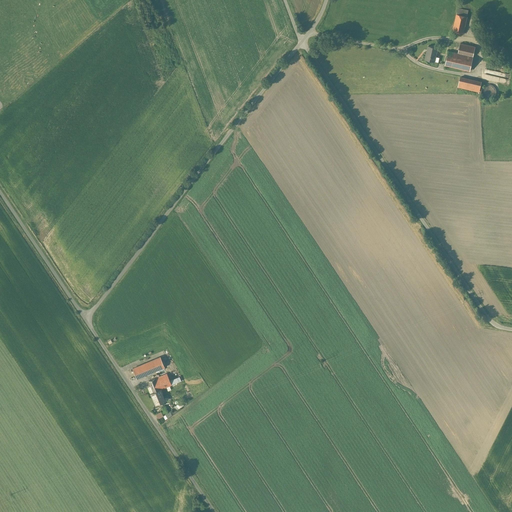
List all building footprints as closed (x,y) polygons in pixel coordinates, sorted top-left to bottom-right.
[(468,10),(458,8),(453,31),(463,34),(467,16),(468,10)] [(475,47),(460,43),(458,53),(455,67),(470,70),(475,47)] [(437,48),(428,46),(425,59),(434,61),(437,48)] [(458,53),(448,51),(445,65),(455,67),(458,53)] [(477,81),(465,78),(462,88),(475,91),(477,81)] [(490,84),(487,84),(484,86),(482,88),(481,91),(482,93),(483,96),(486,97),(489,98),(492,97),(494,95),(496,93),(496,90),(495,87),(492,85),(490,84)] [(160,357),(132,368),(136,378),(164,367),(160,357)] [(167,374),(157,377),(155,378),(159,390),(160,390),(177,382),(175,378),(169,380),(167,374)] [(155,378),(148,381),(153,392),(159,390),(155,378)] [(159,390),(153,392),(151,393),(156,404),(164,401),(160,390),(159,390)]
